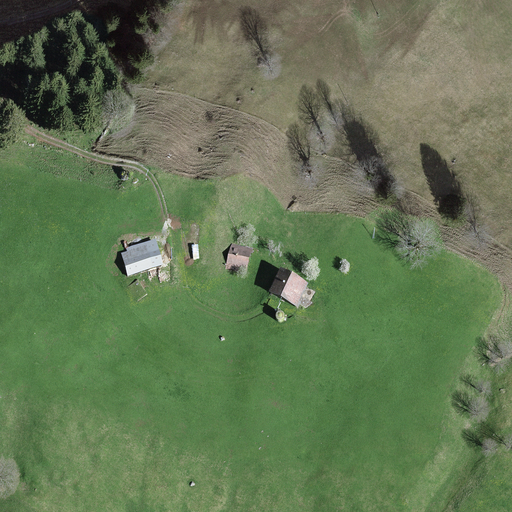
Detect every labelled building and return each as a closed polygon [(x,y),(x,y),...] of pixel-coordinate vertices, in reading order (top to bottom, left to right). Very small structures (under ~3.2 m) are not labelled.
[(122,255),(127,276),(161,268),(154,242),(128,249),(129,253),(122,255)] [(231,249),(226,268),(245,273),(250,254),(231,249)] [(298,308),(300,304),(298,303),(294,301),(302,285),(281,273),(270,293),(298,308)] [(137,301),(147,295),(138,281),(129,287),(137,301)] [(294,301),(298,303),(306,287),(302,285),(294,301)]
